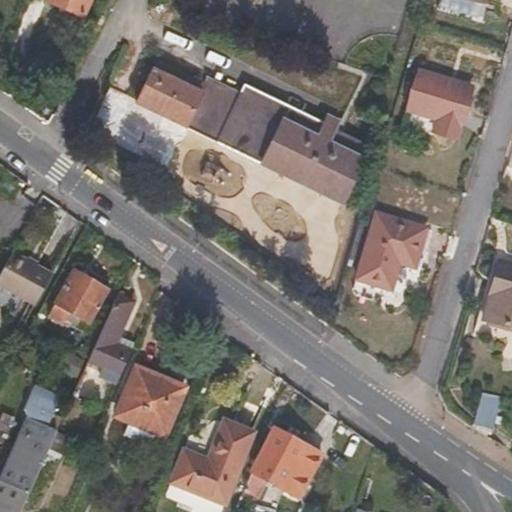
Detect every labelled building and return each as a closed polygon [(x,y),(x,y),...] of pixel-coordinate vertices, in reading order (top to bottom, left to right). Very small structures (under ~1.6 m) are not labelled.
[(67,0),(88,10),(92,0),(67,0)] [(153,42),(130,82),(326,201),(359,145),(327,125),(330,120),(319,112),(316,118),(240,72),(236,81),(204,63),(199,71),(153,42)] [(433,125),(457,132),(471,80),(419,62),(406,102),(437,112),(433,125)] [(354,272),(389,283),(398,256),(412,259),(422,221),(374,205),(354,272)] [(54,275),(17,255),(0,287),(37,308),(54,275)] [(478,314),(511,323),(511,260),(494,255),(478,314)] [(79,267),(53,314),(69,323),(75,313),(93,322),(113,286),(79,267)] [(116,286),(87,351),(109,360),(106,367),(117,374),(131,344),(116,336),(134,294),(116,286)] [(177,389),(134,369),(115,413),(158,433),(177,389)] [(0,478),(25,490),(54,426),(36,418),(49,390),(24,378),(11,407),(25,413),(0,468),(0,478)] [(474,418),(492,431),(501,425),(508,397),(481,391),(474,418)] [(177,451),(164,484),(218,505),(248,432),(219,420),(201,461),(177,451)] [(276,422),(249,466),(268,478),(283,453),(297,463),(296,465),(310,474),(323,452),(276,422)] [(0,511),(14,511),(25,490),(0,478),(0,511)] [(20,511),(47,511),(26,502),(20,511)]
